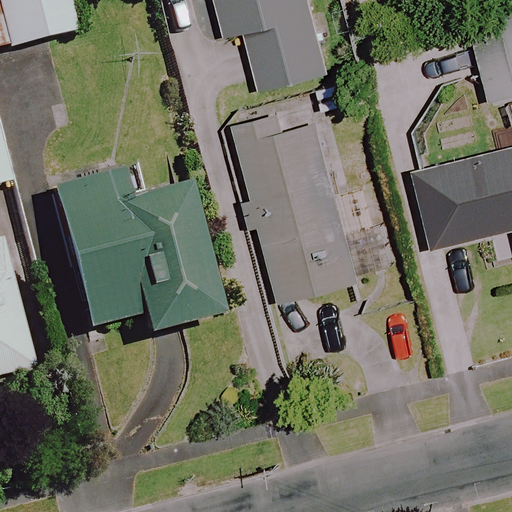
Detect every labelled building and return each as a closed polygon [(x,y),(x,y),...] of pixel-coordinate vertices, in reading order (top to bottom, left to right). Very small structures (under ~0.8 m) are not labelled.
[(76,33),(67,0),(0,0),(0,49),(7,48),(7,50),(33,44),(76,33)] [(316,0),(220,0),(230,36),(249,31),(256,56),(265,89),(335,71),(316,0)] [(483,50),(496,100),(511,95),(511,3),(474,14),(483,50)] [(286,110),(238,123),(258,197),(248,200),(255,227),(260,226),(265,225),(285,300),(366,279),(364,273),(353,232),(324,120),(291,129),(286,110)] [(0,185),(12,183),(0,135),(0,185)] [(511,145),(418,168),(438,248),(511,230),(511,145)] [(49,188),(86,333),(142,318),(147,338),(166,333),(223,318),(188,185),(130,200),(122,169),(49,188)] [(387,223),(353,232),(364,273),(378,269),(398,264),(387,223)] [(0,377),(33,369),(0,242),(0,241),(0,377)]
